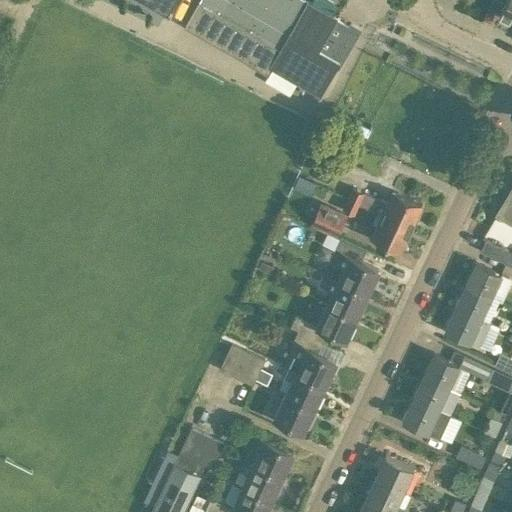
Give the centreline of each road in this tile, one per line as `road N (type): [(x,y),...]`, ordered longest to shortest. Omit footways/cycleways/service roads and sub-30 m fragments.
road 1 (residential): [(314,511),(492,123)]
road 2 (residential): [(511,65),(410,10),(415,0)]
